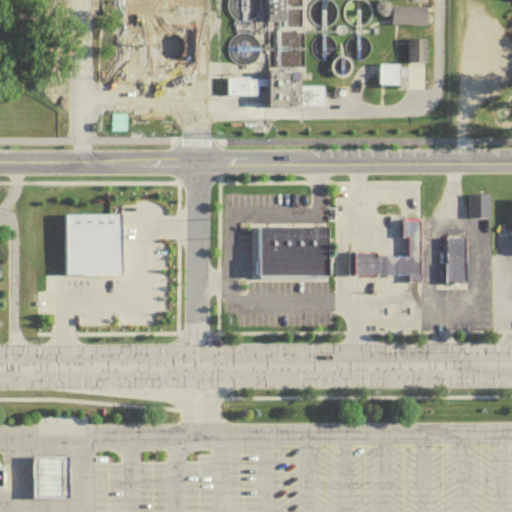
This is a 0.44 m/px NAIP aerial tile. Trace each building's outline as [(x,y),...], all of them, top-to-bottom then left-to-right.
[(428,31),(428,11),(377,10),(377,21),(392,21),(392,30),(428,31)] [(427,45),(408,45),(408,68),(427,68),(427,45)] [(380,90),(401,90),(401,69),(380,69),(380,90)] [(270,76),(270,112),(325,112),(324,91),(302,91),(302,76),(270,76)] [(228,101),(262,101),(262,83),(228,83),(228,101)] [(490,223),(490,200),(468,200),(468,223),(490,223)] [(62,213),(62,274),(119,273),(118,213),(116,213),(62,213)] [(374,255),(374,249),(344,249),(344,273),(405,273),(405,281),(417,281),(417,219),(399,219),(399,235),(404,235),(404,255),(374,255)] [(253,224),(253,279),(325,279),(325,224),(253,224)] [(442,235),(463,235),(464,281),(442,281),(442,235)] [(29,496),(62,496),(62,454),(29,454),(29,496)]
